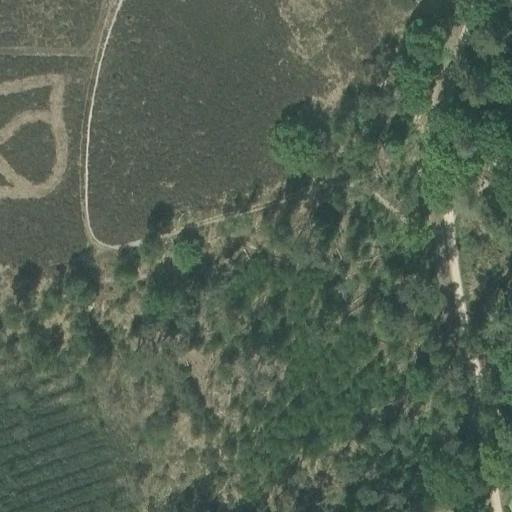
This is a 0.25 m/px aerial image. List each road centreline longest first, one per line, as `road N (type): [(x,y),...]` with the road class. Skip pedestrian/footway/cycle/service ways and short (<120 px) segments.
road 1 (track): [(443,235),(471,350),(485,457)]
road 2 (track): [(447,0),(430,86),(429,166)]
